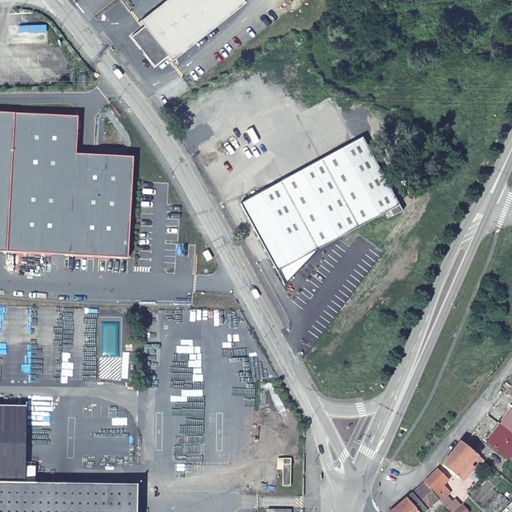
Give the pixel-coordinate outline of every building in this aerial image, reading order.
[(149,26),(135,37),(160,67),(173,56),(177,61),(251,2),(248,0),(171,0),(145,21),(149,26)] [(0,249),(130,258),(137,158),(81,154),(82,117),(0,110),(0,249)] [(363,139),(240,205),(276,273),(389,212),(393,218),(402,213),(363,139)] [(0,481),(25,482),(27,409),(0,408),(0,481)] [(511,412),(506,420),(510,421),(503,431),(511,437),(511,412)] [(511,459),(511,437),(503,431),(494,444),(491,442),(487,448),(509,463),(511,459)] [(459,446),(441,469),(459,483),(478,460),(459,446)] [(436,475),(423,487),(432,498),(444,487),(436,475)] [(0,511),(122,511),(123,485),(25,482),(0,481),(0,511)] [(135,511),(136,486),(123,485),(122,511),(135,511)] [(432,498),(423,487),(395,511),(432,511),(439,506),(432,498)]
